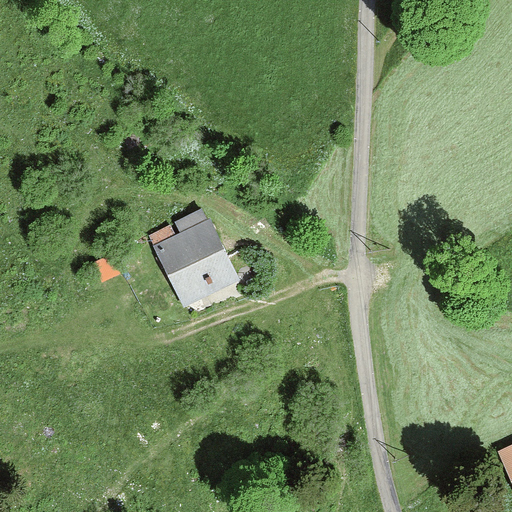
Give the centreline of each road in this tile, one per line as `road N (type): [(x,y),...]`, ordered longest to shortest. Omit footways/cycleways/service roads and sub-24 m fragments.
road 1 (unclassified): [(393,511),(370,419),(354,272),(364,0)]
road 2 (track): [(0,358),(149,344),(298,287)]
